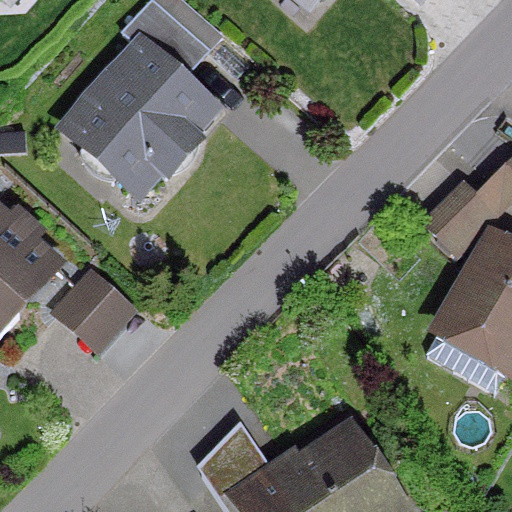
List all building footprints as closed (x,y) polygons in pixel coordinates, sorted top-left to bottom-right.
[(208,116),(176,89),(166,80),(136,52),(63,134),(86,155),(100,155),(110,165),(111,177),(135,199),(156,174),(156,162),(174,141),(187,140),(208,116)] [(511,203),(511,175),(498,191),(511,203)] [(499,213),(472,189),(436,229),(462,253),(499,213)] [(0,337),(15,321),(10,318),(51,272),(0,226),(0,337)] [(511,362),(511,260),(488,247),(466,286),(438,334),(506,373),(511,362)] [(92,356),(129,315),(88,278),(51,320),(92,356)] [(397,511),(350,441),(299,475),(287,458),(266,473),(240,435),(197,480),(218,511),(397,511)]
